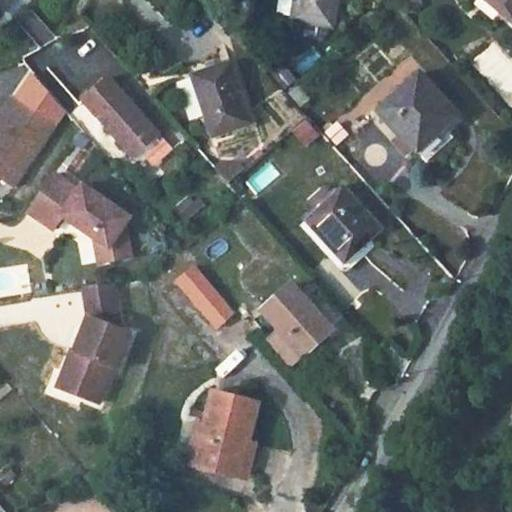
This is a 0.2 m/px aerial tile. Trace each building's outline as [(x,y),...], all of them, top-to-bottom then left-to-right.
[(291,0),(286,25),(326,32),(333,0),(291,0)] [(511,0),(484,0),(511,27),(511,0)] [(226,71),(183,85),(206,149),(249,136),(226,71)] [(416,81),(372,120),(415,167),(434,153),(427,144),(450,122),(416,81)] [(99,82),(75,103),(126,160),(150,139),(99,82)] [(0,174),(41,120),(0,91),(0,174)] [(47,176),(22,215),(47,231),(56,218),(88,238),(104,249),(106,261),(124,258),(119,226),(124,218),(76,187),(72,192),(47,176)] [(340,191),(306,222),(346,269),(382,238),(340,191)] [(104,249),(88,238),(92,264),(106,261),(104,249)] [(167,288),(186,311),(206,293),(187,271),(167,288)] [(106,288),(77,293),(81,321),(73,344),(77,345),(73,357),(66,354),(57,380),(71,385),(77,401),(94,407),(107,370),(112,372),(124,336),(114,333),(106,288)] [(290,292),(265,314),(278,331),(298,354),(302,358),(328,336),(290,292)] [(186,311),(206,333),(225,315),(206,293),(186,311)] [(261,346),(282,369),(298,354),(278,331),(261,346)] [(71,385),(57,380),(52,392),(77,401),(71,385)] [(193,414),(181,456),(228,470),(237,435),(248,397),(201,383),(193,414)] [(184,412),(172,454),(181,456),(193,414),(184,412)] [(237,435),(228,470),(238,472),(247,437),(237,435)]
